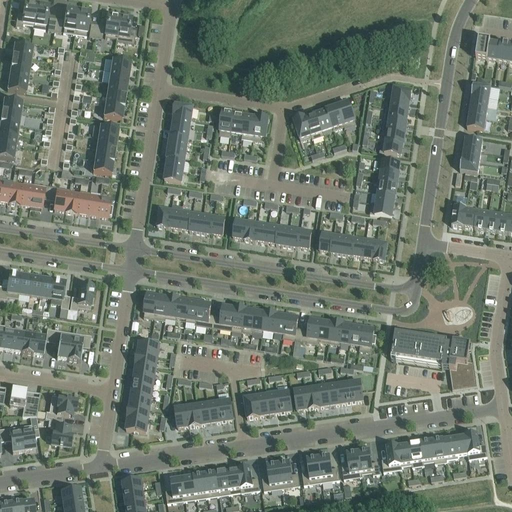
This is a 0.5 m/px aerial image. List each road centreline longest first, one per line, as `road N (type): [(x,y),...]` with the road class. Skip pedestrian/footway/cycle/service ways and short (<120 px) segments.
road 1 (residential): [(100,467),(502,407)]
road 2 (residential): [(130,270),(400,311),(413,304),(415,291)]
road 3 (residential): [(415,291),(134,249)]
road 4 (residential): [(423,241),(454,38),(471,0)]
road 5 (residential): [(158,88),(283,109),(359,84)]
road 6 (residential): [(158,88),(134,249)]
road 7 (residential): [(502,407),(494,351),(509,256)]
road 8 (residential): [(134,249),(0,228)]
road 9 (residential): [(0,250),(130,270)]
road 10 (residential): [(130,270),(111,393)]
